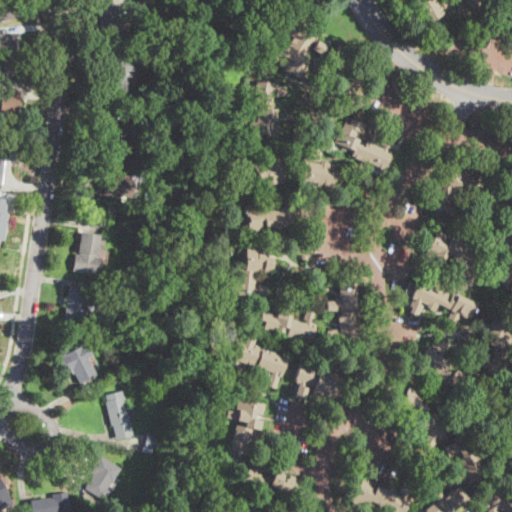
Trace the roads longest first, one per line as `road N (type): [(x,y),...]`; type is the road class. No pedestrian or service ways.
road 1 (residential): [(331,511),(318,455),(368,383),(381,318),(380,219),(474,93)]
road 2 (residential): [(0,418),(24,357),(56,120),(47,0)]
road 3 (residential): [(511,100),(428,73),(388,39),(360,0)]
road 4 (residential): [(0,429),(33,447),(54,437),(49,420),(13,396)]
